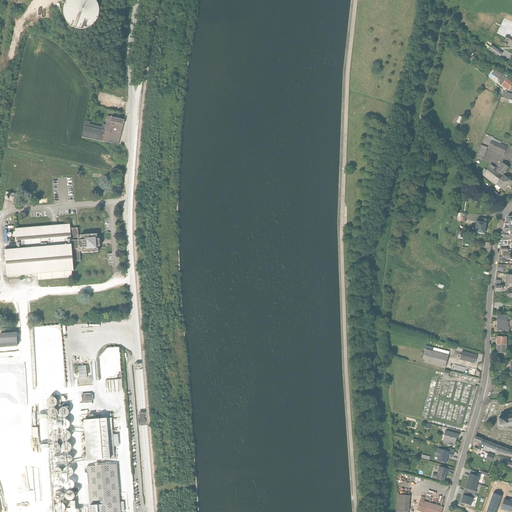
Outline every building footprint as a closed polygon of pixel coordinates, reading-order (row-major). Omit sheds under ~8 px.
[(25,0),(18,0),(16,8),(23,10),(25,4),(28,5),(29,1),(26,1),(25,0)] [(88,29),(96,22),(99,12),(96,3),(92,0),(67,0),(62,7),(62,18),(68,27),(77,31),(88,29)] [(511,41),(504,38),(501,43),(511,48),(511,46),(511,41)] [(491,46),(487,50),(499,59),(500,56),(502,54),(491,46)] [(474,59),(473,60),(476,62),(477,61),(479,62),(480,60),(476,56),(473,54),(471,52),(468,56),(466,59),(468,61),(472,57),(474,59)] [(501,75),(499,74),(494,70),(491,75),(497,79),(497,83),(499,85),(501,86),(506,79),(501,75)] [(501,75),(506,79),(511,83),(511,82),(511,78),(506,73),(505,75),(501,72),(499,74),(501,75)] [(506,79),(501,86),(508,92),(511,87),(510,87),(511,83),(506,79)] [(502,95),(501,98),(511,101),(511,94),(503,92),(502,95)] [(110,123),(111,118),(107,117),(105,126),(103,125),(102,128),(90,125),(90,122),(85,121),(84,127),(82,138),(102,142),(118,146),(123,126),(110,123)] [(456,136),(454,142),(458,145),(456,149),(458,150),(460,146),(461,146),(464,148),(465,148),(466,146),(464,146),(465,145),(460,143),(459,142),(461,139),(456,136)] [(491,140),(488,147),(492,149),(491,150),(503,156),(507,147),(500,144),(501,143),(495,140),(492,139),(491,140)] [(481,145),(480,145),(479,148),(480,148),(477,156),(478,156),(477,159),(481,161),(482,158),(483,158),(486,151),(487,148),(481,145)] [(486,171),(483,175),(482,176),(484,177),(489,181),(495,186),(503,175),(503,176),(509,168),(502,163),(496,170),(494,168),(490,165),(486,171)] [(503,175),(495,186),(504,192),(511,182),(503,176),(503,175)] [(476,222),(474,233),(484,235),(486,224),(476,222)] [(71,245),(73,262),(80,262),(80,252),(81,252),(82,254),(98,253),(98,249),(97,249),(97,248),(100,247),(99,240),(96,240),(96,238),(97,238),(97,235),(80,236),(80,238),(79,238),(78,229),(70,229),(70,225),(54,226),(15,229),(16,237),(17,248),(17,250),(54,247),(71,245)] [(508,235),(507,230),(506,228),(503,228),(502,237),(508,238),(508,240),(510,240),(508,235)] [(483,242),(482,251),(490,253),(491,244),(483,242)] [(54,247),(17,250),(5,251),(7,277),(37,275),(54,273),(72,272),(74,272),(73,262),(71,245),(54,247)] [(54,273),(37,275),(38,281),(54,280),(72,278),(72,272),(54,273)] [(494,289),(494,290),(502,291),(503,291),(506,291),(507,291),(511,289),(511,275),(505,275),(505,274),(504,280),(504,287),(502,287),(502,286),(496,285),(495,286),(494,289)] [(508,320),(508,316),(497,315),(496,331),(505,332),(506,328),(506,322),(506,320),(508,320)] [(17,333),(0,334),(0,338),(1,348),(17,347),(17,333)] [(496,345),(506,345),(506,337),(496,337),(496,345)] [(506,345),(496,345),(495,353),(506,354),(506,353),(506,345)] [(432,351),(448,356),(449,352),(447,351),(433,347),(432,351)] [(447,361),(448,356),(425,349),(421,362),(445,368),(445,367),(447,361)] [(461,351),(459,360),(474,364),(476,355),(461,351)] [(86,366),(78,366),(79,378),(87,378),(86,366)] [(91,393),(82,394),(82,401),(82,403),(92,402),(92,401),(93,400),(93,394),(91,394),(91,393)] [(56,407),(58,405),(59,402),(58,400),(56,398),(53,397),(50,398),(49,401),(49,404),(50,406),(53,408),(56,407)] [(67,417),(70,415),(70,412),(70,410),(67,408),(64,407),(62,408),(60,411),(60,414),(62,416),(64,418),(67,417)] [(56,418),(59,416),(59,413),(59,410),(56,409),(53,408),(51,409),(49,412),(49,415),(51,417),(53,419),(56,418)] [(500,418),(498,418),(499,425),(502,425),(503,428),(511,426),(511,410),(500,414),(500,418)] [(113,418),(84,420),(88,461),(116,458),(113,418)] [(68,429),(70,427),(71,424),(70,422),(68,420),(65,419),(62,420),(61,423),(61,426),(62,428),(65,430),(68,429)] [(57,431),(59,429),(60,426),(59,423),(57,421),(54,421),(52,422),(50,424),(50,427),(52,430),(54,431),(57,431)] [(69,441),(71,439),(72,436),(71,433),(69,431),(66,431),(64,432),(62,434),(62,437),(64,440),(66,441),(69,441)] [(445,431),(441,443),(454,447),(456,439),(457,439),(458,434),(445,431)] [(57,442),(59,440),(60,437),(59,434),(57,432),(54,432),(51,433),(50,435),(50,438),(51,441),(54,442),(57,442)] [(479,444),(481,439),(482,439),(475,436),(473,442),(479,444)] [(481,439),(479,444),(481,445),(495,451),(497,445),(481,439)] [(59,453),(61,451),(62,448),(61,445),(59,443),(56,443),(53,444),(52,447),(52,450),(53,452),(56,453),(59,453)] [(71,453),(73,451),(74,448),(73,445),(71,443),(68,443),(65,444),(63,447),(63,449),(65,452),(68,453),(71,453)] [(497,445),(495,451),(500,453),(511,455),(511,451),(503,448),(497,445)] [(437,448),(436,453),(439,454),(437,461),(446,463),(448,456),(452,457),(452,454),(453,453),(453,450),(447,448),(447,451),(444,450),(440,449),(437,448)] [(487,453),(485,460),(488,461),(491,462),(494,455),(490,454),(487,453)] [(110,465),(87,467),(90,506),(89,506),(89,511),(120,511),(116,464),(110,465)] [(73,476),(75,474),(76,472),(75,469),(73,467),(70,466),(67,468),(65,470),(65,473),(67,476),(70,477),(73,476)] [(437,474),(435,479),(444,482),(446,473),(447,473),(449,469),(441,467),(440,470),(438,470),(437,474)] [(61,478),(63,476),(64,473),(63,470),(61,468),(58,468),(55,469),(54,471),(54,474),(55,477),(58,478),(61,478)] [(469,474),(466,481),(477,484),(479,477),(476,476),(470,474),(469,474)] [(61,490),(63,488),(64,485),(63,483),(61,481),(58,480),(55,482),(54,484),(54,487),(55,489),(58,491),(61,490)] [(466,481),(464,489),(474,491),(475,491),(477,484),(466,481)] [(464,489),(462,495),(473,498),(473,499),(476,491),(475,491),(474,491),(464,489)] [(63,501),(65,499),(66,496),(65,493),(63,491),(60,491),(57,492),(55,495),(55,498),(57,500),(60,501),(63,501)] [(495,511),(501,496),(493,493),(485,511),(495,511)] [(397,495),(396,510),(408,511),(410,496),(397,495)] [(462,495),(460,503),(470,506),(473,499),(473,498),(462,495)] [(509,511),(511,501),(503,499),(500,509),(509,511)] [(420,500),(417,511),(420,511),(441,511),(443,505),(424,500),(423,501),(420,500)] [(71,508),(68,508),(67,511),(79,511),(79,509),(76,509),(75,501),(70,502),(71,508)] [(65,511),(67,511),(67,508),(67,505),(64,503),(61,503),(59,504),(57,506),(57,509),(59,511),(65,511)]
